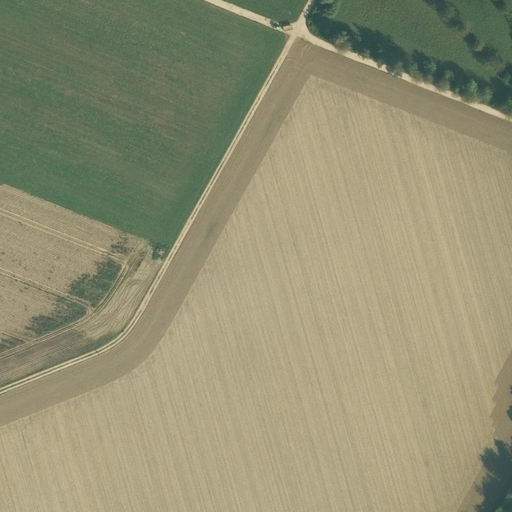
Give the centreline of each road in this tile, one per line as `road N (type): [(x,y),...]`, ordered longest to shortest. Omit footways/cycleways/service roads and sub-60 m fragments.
road 1 (track): [(291,32),(140,322),(111,351),(0,397)]
road 2 (track): [(511,123),(291,32)]
